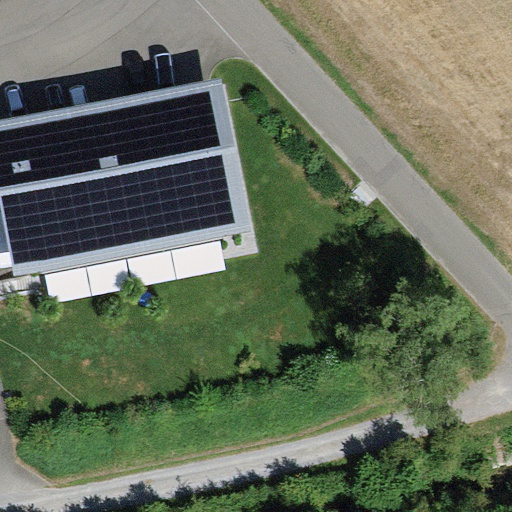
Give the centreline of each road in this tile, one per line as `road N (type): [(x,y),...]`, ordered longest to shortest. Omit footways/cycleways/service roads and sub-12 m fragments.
road 1 (track): [(0,496),(511,391)]
road 2 (unclassified): [(511,303),(232,0)]
